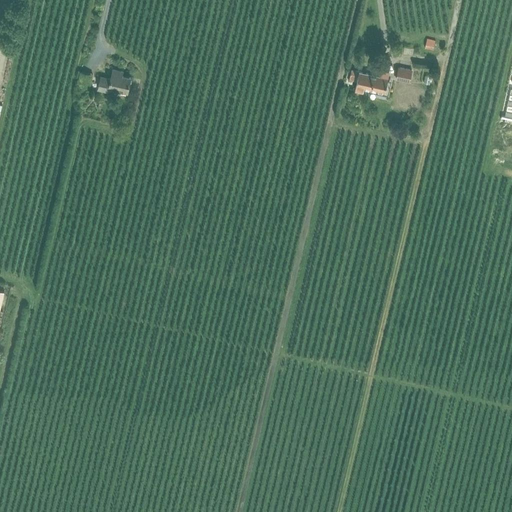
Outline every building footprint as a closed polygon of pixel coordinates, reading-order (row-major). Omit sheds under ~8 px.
[(425,47),(433,49),(435,40),(427,38),(425,47)] [(8,56),(10,44),(4,43),(2,55),(8,56)] [(412,69),(398,66),(396,79),(410,81),(412,69)] [(110,87),(127,91),(131,75),(123,74),(123,71),(113,69),(111,78),(100,76),(98,89),(109,91),(110,87)] [(364,88),(386,92),(390,72),(381,71),(380,76),(358,72),(358,71),(351,70),(349,80),(356,82),(356,86),(355,90),(363,91),(364,88)] [(89,87),(92,74),(80,72),(77,84),(89,87)]
